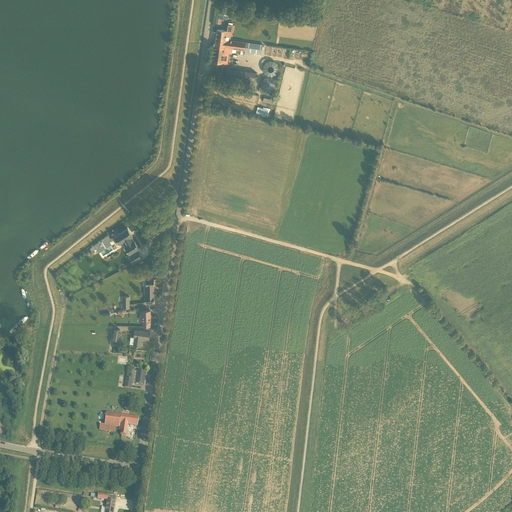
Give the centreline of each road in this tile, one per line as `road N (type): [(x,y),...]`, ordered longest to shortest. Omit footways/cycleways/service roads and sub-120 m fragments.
road 1 (unclassified): [(134,469),(211,0)]
road 2 (track): [(178,215),(377,271)]
